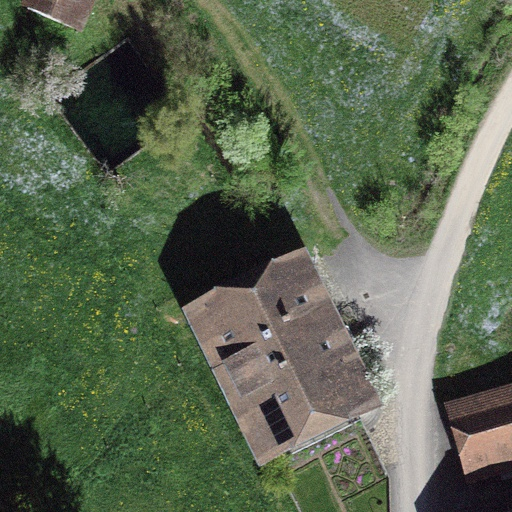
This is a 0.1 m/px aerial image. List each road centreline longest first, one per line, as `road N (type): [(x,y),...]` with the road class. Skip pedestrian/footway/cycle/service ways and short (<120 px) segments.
road 1 (track): [(208,0),(423,348)]
road 2 (unclassified): [(409,511),(409,435),(441,265),(497,125)]
